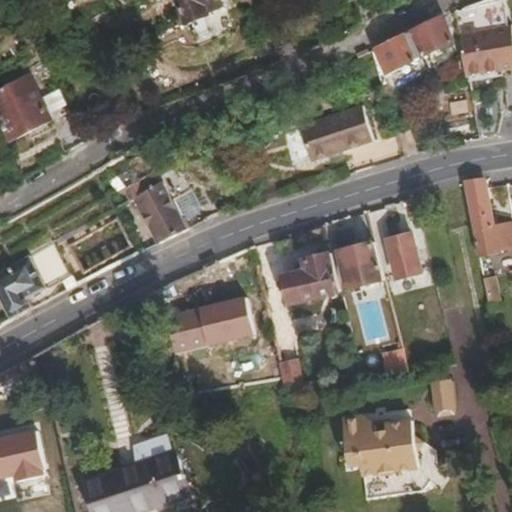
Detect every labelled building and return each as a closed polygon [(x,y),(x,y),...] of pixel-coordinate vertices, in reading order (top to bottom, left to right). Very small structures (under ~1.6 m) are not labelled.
[(218,7),(215,0),(173,0),(184,24),(204,17),(203,13),(218,7)] [(377,17),(369,0),(348,0),(359,26),(377,17)] [(453,47),(441,20),(412,34),(425,61),(453,47)] [(299,55),(287,29),(269,36),(280,62),(299,55)] [(511,115),(511,32),(511,30),(459,39),(467,81),(499,75),(506,116),(511,115)] [(425,61),(412,34),(406,38),(418,65),(425,61)] [(418,65),(406,38),(377,51),(390,78),(418,65)] [(50,122),(26,80),(0,93),(0,121),(12,143),(50,122)] [(308,160),(372,142),(361,105),(298,123),(307,157),(308,160)] [(84,143),(72,120),(51,131),(64,155),(84,143)] [(241,173),(236,158),(222,163),(225,178),(241,173)] [(185,231),(170,205),(187,196),(175,177),(134,200),(158,243),(185,231)] [(511,250),(511,234),(510,226),(492,229),(482,182),(461,185),(470,228),(476,259),(498,255),(498,253),(511,250)] [(419,275),(410,236),(388,241),(397,280),(419,275)] [(384,280),(375,243),(340,251),(348,289),(384,280)] [(0,301),(1,300),(12,320),(34,308),(29,300),(71,276),(54,245),(0,274),(0,301)] [(341,292),(333,255),(306,261),(308,271),(283,277),(289,304),(341,292)] [(490,289),(487,275),(480,276),(483,291),(490,289)] [(259,333),(251,295),(203,305),(212,344),(259,333)] [(212,344),(203,305),(165,314),(175,353),(212,344)] [(405,376),(400,352),(382,356),(386,376),(405,376)] [(364,364),(363,356),(355,358),(356,365),(364,364)] [(301,379),(296,359),(282,363),(285,377),(287,386),(297,382),(301,379)] [(450,392),(448,379),(431,382),(433,391),(450,392)] [(453,408),(450,392),(433,391),(436,410),(453,408)] [(421,471),(419,456),(426,446),(416,440),(414,425),(377,432),(374,429),(369,429),(368,424),(363,421),(344,424),(353,473),(365,471),(366,481),(382,478),(386,481),(395,479),(398,475),(421,471)] [(44,432),(0,440),(0,477),(51,468),(44,432)] [(143,511),(191,503),(182,457),(91,474),(97,511),(143,511)]
